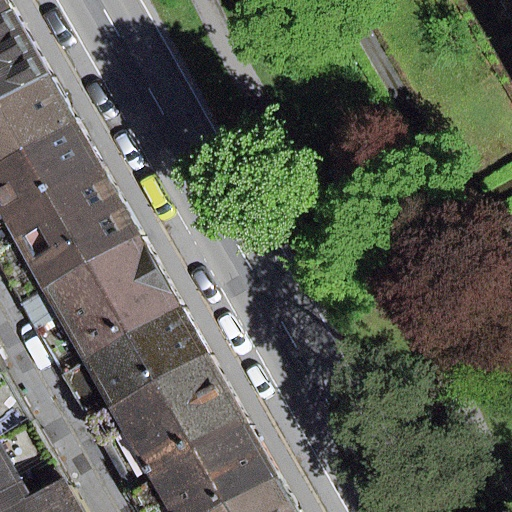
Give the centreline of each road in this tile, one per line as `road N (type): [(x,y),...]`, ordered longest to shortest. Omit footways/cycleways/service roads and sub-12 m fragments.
road 1 (primary): [(96,0),(378,511)]
road 2 (residential): [(122,511),(0,303)]
